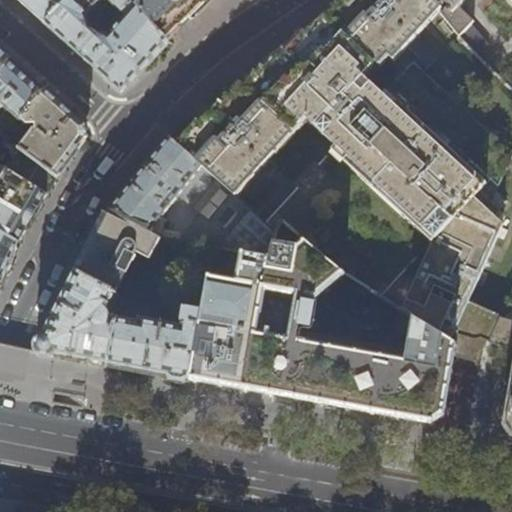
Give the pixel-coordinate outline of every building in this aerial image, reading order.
[(17,0),(19,1),(45,25),(69,0),(17,0)] [(78,54),(103,76),(122,94),(144,69),(169,41),(167,39),(127,0),(69,0),(45,25),(58,36),(76,53),(78,54)] [(127,0),(167,39),(185,22),(190,16),(193,19),(211,0),(127,0)] [(325,17),(290,47),(255,77),(224,103),(194,129),(176,144),(276,230),(282,222),(306,243),(349,278),(456,343),(484,351),(500,315),(468,300),(504,225),(475,197),(490,179),(498,187),(511,157),(511,152),(426,73),(437,60),(415,39),(437,14),(446,7),(441,0),(345,0),(338,6),(335,9),(325,17)] [(511,0),(441,0),(446,7),(437,14),(460,43),(461,42),(475,55),(488,44),(471,26),(473,25),(458,10),(467,0),(510,0),(511,2),(511,0)] [(0,70),(10,60),(0,50),(0,70)] [(29,109),(45,91),(26,75),(10,60),(0,70),(0,108),(2,108),(3,107),(20,121),(21,121),(31,110),(29,109)] [(34,131),(19,150),(25,154),(57,178),(72,158),(76,153),(85,141),(84,126),(67,111),(45,91),(29,109),(31,110),(21,121),(28,127),(37,126),(37,131),(34,131)] [(19,158),(9,172),(48,195),(53,185),(57,179),(57,178),(25,154),(19,150),(0,133),(0,153),(5,146),(19,158)] [(108,211),(151,231),(180,195),(203,215),(182,240),(244,251),(271,256),(273,247),(276,230),(176,144),(169,137),(141,171),(108,211)] [(0,233),(20,244),(24,234),(26,236),(29,229),(37,215),(48,195),(9,172),(4,169),(0,176),(0,233)] [(77,271),(117,293),(139,252),(152,259),(164,237),(151,231),(108,211),(91,243),(77,271)] [(0,286),(8,270),(20,244),(0,233),(0,286)] [(216,386),(430,425),(436,422),(440,418),(442,415),(456,343),(349,278),(306,243),(298,250),(273,247),(271,256),(244,251),(239,283),(208,277),(202,312),(189,381),(216,386)] [(117,325),(130,300),(117,293),(77,271),(61,302),(36,351),(37,353),(73,360),(109,366),(117,325)] [(189,381),(202,312),(130,300),(117,325),(109,366),(146,373),(167,377),(174,380),(179,381),(182,381),(185,381),(189,381)] [(511,377),(503,428),(511,440),(511,439),(511,377)]
